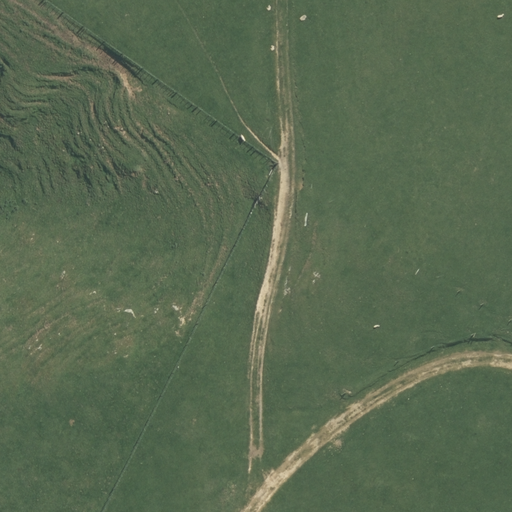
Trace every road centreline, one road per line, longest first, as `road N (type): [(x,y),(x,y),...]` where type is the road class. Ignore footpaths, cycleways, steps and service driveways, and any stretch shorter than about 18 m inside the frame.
road 1 (track): [(278,0),(285,194),(244,511)]
road 2 (track): [(511,358),(473,351),(350,412),(246,511)]
